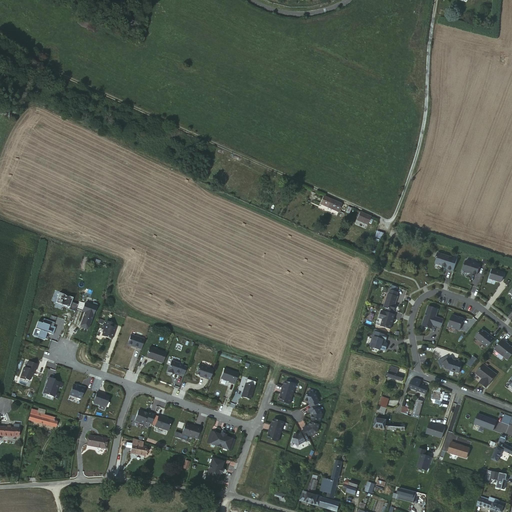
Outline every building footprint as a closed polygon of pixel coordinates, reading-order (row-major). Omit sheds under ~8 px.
[(339,206),(340,203),(329,198),(325,207),(337,212),(339,206)] [(369,216),(357,211),(354,219),(366,224),(369,216)] [(383,232),(377,230),(375,235),(381,238),(383,232)] [(453,271),(457,258),(452,256),(451,257),(437,253),(436,257),(437,258),(435,262),(436,264),(442,266),(441,266),(445,268),(453,271)] [(480,265),(467,261),(465,262),(462,270),(463,271),(468,273),(468,272),(470,272),(470,273),(476,275),(480,265)] [(501,281),(504,273),(492,269),(489,279),(500,282),(501,281)] [(388,293),(383,307),(388,309),(394,311),(395,306),(394,305),(396,300),(397,296),(396,296),(397,292),(390,290),(389,294),(388,293)] [(68,311),(74,313),(75,311),(77,306),(70,304),(72,300),(58,295),(55,304),(68,309),(68,311)] [(95,309),(78,303),(77,306),(75,311),(85,314),(80,327),(81,329),(86,331),(88,330),(95,309)] [(438,307),(429,304),(422,324),(432,327),(433,322),(435,323),(435,324),(441,326),(444,318),(437,316),(437,317),(435,316),(438,307)] [(380,326),(390,329),(394,315),(393,314),(387,312),(381,311),(379,318),(382,319),(380,326)] [(463,317),(452,313),(449,324),(460,328),(463,317)] [(39,334),(37,340),(44,342),(46,336),(52,338),(54,331),(52,330),(53,326),(43,322),(41,327),(37,325),(34,332),(39,334)] [(460,330),(466,332),(469,324),(462,322),(460,330)] [(111,341),(115,330),(112,329),(113,326),(106,323),(105,327),(103,326),(102,330),(104,331),(102,337),(111,341)] [(374,330),(369,344),(371,346),(380,349),(383,349),(384,347),(385,348),(387,343),(384,342),(387,335),(374,330)] [(487,347),(494,339),(487,334),(481,330),(476,336),(476,338),(487,347)] [(144,341),(130,337),(127,346),(140,351),(144,341)] [(507,342),(503,339),(494,350),(507,360),(511,354),(511,347),(506,343),(507,342)] [(162,365),(166,355),(149,349),(146,359),(162,365)] [(445,369),(459,373),(463,362),(457,360),(456,361),(453,360),(451,358),(442,363),(445,369)] [(178,376),(182,366),(171,362),(167,373),(171,375),(172,374),(178,376)] [(34,374),(37,367),(27,364),(25,370),(23,370),(20,380),(21,381),(24,382),(25,381),(28,382),(30,381),(33,373),(34,374)] [(486,388),(496,374),(483,364),(475,373),(482,378),(479,382),(486,388)] [(198,366),(195,376),(201,378),(201,379),(205,380),(206,378),(209,379),(212,372),(208,371),(208,370),(198,366)] [(394,367),(390,366),(386,378),(400,381),(402,375),(392,372),(394,367)] [(238,375),(224,370),(220,380),(231,384),(230,384),(234,386),(238,375)] [(53,381),(48,380),(43,395),(54,399),(59,385),(54,383),(53,381)] [(281,388),(280,391),(292,395),(295,385),(284,382),(283,386),(284,386),(283,388),(281,388)] [(426,388),(411,382),(410,382),(408,387),(424,393),(426,388)] [(254,388),(245,385),(240,398),(249,401),(254,388)] [(80,400),(84,389),(80,388),(73,386),(69,397),(80,400)] [(292,395),(280,391),(279,395),(281,396),(280,398),(280,397),(278,402),(289,405),(292,395)] [(433,391),(431,402),(441,404),(443,393),(433,391)] [(318,401),(314,395),(307,393),(304,401),(308,402),(309,405),(311,409),(316,406),(319,404),(317,401),(318,401)] [(96,394),(93,404),(105,408),(109,398),(96,394)] [(381,398),(379,407),(386,409),(389,400),(381,398)] [(412,413),(411,417),(419,419),(420,415),(419,415),(423,401),(417,400),(413,413),(412,413)] [(22,407),(15,405),(14,410),(25,414),(26,408),(22,406),(22,407)] [(316,406),(311,409),(308,410),(310,414),(310,413),(312,416),(311,419),(320,422),(322,415),(318,409),(316,406)] [(379,407),(376,406),(375,412),(384,415),(386,409),(379,407)] [(44,411),(38,409),(37,411),(36,416),(54,421),(55,416),(43,413),(44,411)] [(145,422),(151,424),(154,415),(148,413),(147,415),(143,413),(138,411),(135,421),(144,424),(145,422)] [(478,413),(474,424),(493,431),(497,420),(478,413)] [(29,414),(28,420),(34,422),(36,416),(29,414)] [(509,425),(511,417),(511,416),(504,414),(501,422),(509,425)] [(54,421),(36,416),(34,422),(54,427),(56,421),(54,421)] [(171,421),(158,416),(155,426),(168,431),(171,421)] [(386,421),(375,419),(373,428),(384,430),(386,421)] [(270,426),(268,430),(280,433),(283,423),(273,420),(271,424),(272,425),(271,426),(270,426)] [(197,438),(200,428),(192,425),(192,426),(190,425),(186,423),(182,433),(197,438)] [(306,427),(302,429),(304,432),(307,437),(310,436),(316,433),(318,426),(310,423),(309,427),(306,428),(306,427)] [(441,439),(445,428),(440,426),(440,427),(429,423),(426,433),(441,439)] [(11,428),(8,428),(0,427),(0,436),(13,438),(13,437),(18,438),(18,433),(13,433),(13,429),(11,428)] [(267,434),(269,434),(269,436),(268,436),(267,440),(277,443),(280,433),(268,430),(267,434)] [(307,437),(304,432),(300,434),(301,435),(298,436),(294,435),(292,443),(299,446),(305,442),(308,440),(307,437)] [(231,439),(213,433),(209,445),(227,451),(231,439)] [(106,447),(108,438),(90,434),(89,444),(106,447)] [(147,447),(144,446),(133,443),(133,445),(131,449),(131,452),(144,456),(147,447)] [(447,453),(465,460),(469,451),(455,445),(455,444),(451,443),(447,453)] [(511,455),(511,448),(505,445),(500,443),(499,444),(492,460),(497,462),(502,451),(511,455)] [(421,453),(416,466),(425,470),(430,457),(424,454),(426,450),(419,447),(417,452),(421,453)] [(264,450),(259,448),(259,449),(257,454),(255,459),(261,461),(264,450)] [(217,481),(223,463),(211,459),(206,477),(217,481)] [(336,460),(331,479),(337,481),(337,482),(341,462),(336,460)] [(337,481),(331,479),(325,478),(324,484),(323,487),(329,488),(328,492),(327,496),(333,498),(337,482),(337,481)] [(246,491),(250,493),(252,487),(253,485),(254,482),(249,480),(246,491)] [(318,482),(313,481),(312,483),(311,483),(308,492),(316,494),(319,482),(318,482)] [(433,492),(453,495),(454,488),(449,488),(449,485),(434,483),(433,492)] [(248,498),(253,499),(257,489),(255,488),(252,487),(250,493),(248,498)] [(414,493),(399,489),(398,495),(413,499),(414,493)] [(280,493),(276,492),(273,499),(286,503),(286,502),(287,499),(289,496),(280,493)] [(432,492),(431,498),(433,498),(455,503),(457,496),(453,495),(433,492),(432,492)] [(318,497),(303,493),(300,502),(315,506),(318,497)] [(336,511),(339,503),(318,497),(315,506),(336,511)] [(494,503),(488,501),(481,499),(478,505),(491,510),(494,503)] [(494,503),(491,510),(495,511),(494,511),(496,511),(497,511),(501,511),(502,509),(507,510),(508,507),(509,507),(510,504),(504,502),(499,501),(498,504),(494,503)]
